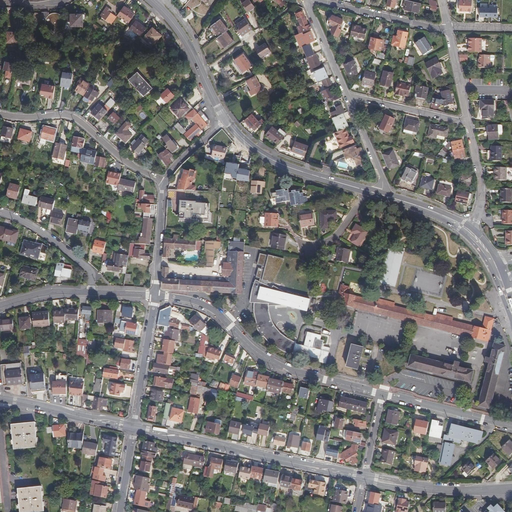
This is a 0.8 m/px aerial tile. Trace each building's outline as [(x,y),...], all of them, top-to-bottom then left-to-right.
[(245,13),(253,8),(247,0),(240,5),(245,13)] [(270,0),(272,3),(273,2),(278,9),(282,6),(280,3),(281,1),(280,0),(270,0)] [(403,0),(400,0),(399,6),(402,7),(402,9),(410,11),(417,12),(419,3),(403,0)] [(470,0),(457,0),(457,4),(457,11),(470,11),(470,0)] [(499,4),(480,3),(480,17),(498,17),(499,4)] [(126,8),(122,5),(116,15),(127,22),(133,14),(126,9),(126,8)] [(98,17),(110,24),(114,17),(110,14),(108,13),(109,11),(104,8),(98,17)] [(295,14),(296,13),(295,10),(290,14),(295,24),(299,23),(295,14)] [(47,15),(47,11),(43,11),(40,11),(40,14),(37,14),(34,15),(31,18),(30,21),(30,25),(31,29),(34,32),(38,33),(42,33),(44,32),(46,30),(49,32),(52,32),(55,32),(58,30),(61,27),(62,24),(61,19),(59,16),(55,14),(52,13),(50,14),(47,15)] [(311,28),(309,24),(307,25),(301,11),(296,13),(295,14),(299,23),(295,24),(298,33),(301,32),(311,28)] [(81,19),(78,14),(72,13),(70,13),(70,25),(80,26),(81,19)] [(337,28),(341,20),(336,17),(336,18),(331,15),(328,23),(332,25),(329,31),(330,32),(331,34),(336,37),(340,30),(337,28)] [(137,36),(144,27),(141,25),(134,19),(128,29),(137,36)] [(240,36),(250,29),(244,20),(234,27),(240,36)] [(227,32),(221,22),(211,29),(218,38),(216,39),(219,44),(222,49),(232,43),(225,33),(227,32)] [(359,27),(352,25),(349,36),(364,39),(366,29),(359,28),(359,27)] [(161,37),(152,29),(145,37),(154,46),(161,37)] [(403,48),(404,42),(406,32),(404,32),(397,30),(395,37),(392,36),(390,45),(403,48)] [(15,42),(16,31),(10,31),(5,31),(5,42),(15,42)] [(298,33),(295,35),(300,47),(314,40),(312,36),(310,31),(302,34),(301,32),(298,33)] [(168,36),(165,32),(158,43),(162,48),(170,39),(168,36)] [(379,50),(381,39),(374,38),(370,37),(367,50),(369,51),(369,52),(371,53),(372,48),(379,50)] [(429,49),(422,37),(413,42),(415,45),(420,54),(429,49)] [(479,52),(480,39),(467,39),(467,45),(467,51),(479,52)] [(269,52),(263,44),(254,50),(259,58),(269,52)] [(316,53),(305,58),(310,69),(321,64),(319,60),(317,56),(316,53)] [(289,61),(285,54),(278,59),(282,65),(289,61)] [(250,67),(241,55),(232,61),(235,66),(240,73),(250,67)] [(488,55),(477,55),(477,62),(476,62),(476,65),(476,68),(488,68),(488,60),(488,55)] [(410,65),(412,57),(406,56),(405,57),(403,56),(401,63),(410,65)] [(431,79),(441,74),(438,69),(440,68),(437,64),(434,58),(423,64),(431,79)] [(14,63),(4,61),(2,68),(5,69),(3,76),(8,77),(10,78),(11,70),(13,71),(14,63)] [(351,61),(349,62),(346,63),(342,64),(344,70),(347,76),(356,72),(351,61)] [(316,78),(317,82),(321,80),(326,78),(324,71),(322,67),(313,71),(313,72),(316,78)] [(143,95),(152,87),(137,70),(128,78),(143,95)] [(388,86),(392,72),(382,70),(379,84),(384,85),(388,86)] [(192,74),(191,71),(184,74),(187,80),(193,77),(192,74)] [(371,85),(373,73),(366,72),(365,76),(362,75),(360,83),(364,84),(371,85)] [(28,85),(30,76),(17,73),(15,82),(18,82),(25,84),(28,85)] [(64,85),(70,88),(74,79),(65,74),(62,79),(60,83),(62,84),(61,86),(63,87),(64,85)] [(250,96),(261,90),(253,75),(244,80),(247,85),(249,89),(247,90),(250,96)] [(114,81),(111,77),(106,83),(109,86),(114,81)] [(326,78),(321,80),(324,87),(326,86),(326,87),(329,86),(328,85),(331,84),(330,80),(328,77),(326,78)] [(90,85),(90,84),(80,78),(77,83),(79,84),(75,90),(80,93),(84,95),(86,91),(90,85)] [(53,99),(56,86),(43,83),(41,94),(45,95),(48,96),(47,98),(51,98),(53,99)] [(406,96),(408,86),(395,84),(393,95),(396,95),(401,96),(401,95),(406,96)] [(99,90),(90,85),(86,91),(86,92),(84,95),(88,98),(91,100),(93,96),(95,97),(99,90)] [(424,95),(425,87),(414,85),(411,97),(417,98),(423,99),(423,95),(424,95)] [(330,87),(319,92),(325,101),(322,102),(324,105),(326,104),(341,98),(339,94),(334,96),(332,92),(330,87)] [(165,101),(173,95),(167,88),(159,94),(165,101)] [(105,105),(109,108),(122,95),(119,89),(105,105)] [(447,89),(439,91),(440,99),(438,99),(431,98),(430,103),(438,104),(441,104),(442,105),(446,105),(451,104),(447,89)] [(190,109),(191,108),(186,103),(184,104),(181,101),(179,99),(169,108),(177,116),(183,111),(185,113),(190,109)] [(332,116),(342,112),(343,111),(341,107),(340,104),(342,103),(341,101),(334,104),(336,106),(334,107),(335,110),(330,112),(331,116),(332,116)] [(492,102),(479,102),(478,109),(478,117),(491,118),(492,102)] [(101,115),(102,116),(106,111),(101,107),(97,104),(90,112),(94,116),(97,119),(101,115)] [(201,114),(198,110),(194,113),(191,110),(184,116),(188,120),(190,118),(195,124),(184,134),(189,140),(195,135),(197,137),(198,135),(197,133),(201,129),(205,125),(204,125),(206,123),(207,120),(201,114)] [(112,124),(118,117),(113,112),(106,119),(109,121),(112,124)] [(332,116),(337,129),(347,125),(344,118),(342,112),(332,116)] [(258,121),(251,113),(242,120),(245,123),(249,128),(250,127),(252,129),(255,125),(258,122),(257,121),(258,121)] [(387,132),(393,118),(384,114),(377,128),(387,132)] [(415,132),(417,122),(411,121),(405,119),(402,129),(415,132)] [(124,142),(131,134),(126,129),(128,127),(130,124),(125,120),(114,133),(118,137),(124,142)] [(173,125),(181,134),(184,132),(176,123),(173,125)] [(443,140),(446,128),(438,126),(429,124),(426,136),(443,140)] [(271,141),(276,144),(282,136),(276,131),(270,126),(264,134),(269,138),(272,140),(271,141)] [(497,139),(496,126),(486,127),(486,135),(487,139),(497,139)] [(9,128),(3,127),(0,136),(9,138),(12,129),(9,128)] [(48,128),(42,127),(40,138),(51,140),(53,129),(48,128)] [(356,141),(353,135),(350,136),(349,132),(347,128),(336,133),(336,135),(334,136),(331,139),(332,143),(333,145),(338,145),(339,148),(356,141)] [(25,130),(19,129),(17,139),(27,141),(30,132),(25,130)] [(163,145),(166,148),(169,153),(176,147),(166,134),(161,137),(166,143),(163,145)] [(136,154),(145,145),(138,138),(130,147),(133,151),(136,154)] [(70,153),(81,155),(82,150),(84,141),(73,139),(70,153)] [(304,155),(308,145),(295,140),(291,150),(297,152),(304,155)] [(453,158),(463,156),(461,146),(459,140),(449,143),(453,158)] [(61,146),(55,145),(51,159),(62,162),(66,148),(61,146)] [(354,145),(341,150),(345,159),(349,158),(353,159),(356,165),(362,163),(359,156),(358,154),(356,148),(354,145)] [(223,159),(225,148),(212,146),(211,150),(210,156),(223,159)] [(434,156),(440,158),(442,158),(442,155),(446,150),(445,149),(442,146),(434,156)] [(499,161),(500,147),(490,147),(490,151),(486,151),(486,156),(486,160),(499,161)] [(167,158),(171,155),(169,153),(166,148),(157,154),(160,159),(161,158),(165,165),(168,163),(170,162),(167,158)] [(94,165),(96,153),(90,151),(89,153),(87,152),(87,151),(82,150),(81,155),(79,163),(94,165)] [(387,169),(397,164),(390,150),(380,154),(383,161),(387,169)] [(105,160),(96,158),(95,166),(103,168),(104,164),(105,160)] [(504,180),(505,167),(493,166),(493,171),(495,171),(494,175),(494,179),(504,180)] [(177,184),(177,189),(194,190),(195,186),(191,185),(193,177),(194,177),(195,169),(189,167),(188,169),(186,169),(184,170),(183,174),(182,174),(181,180),(178,179),(177,184)] [(262,176),(265,169),(259,167),(256,174),(262,176)] [(408,183),(414,187),(417,174),(406,168),(400,179),(408,183)] [(119,178),(119,174),(116,173),(116,171),(114,171),(112,170),(111,172),(108,171),(105,182),(117,184),(119,178)] [(235,175),(235,171),(232,171),(229,171),(229,184),(233,184),(233,183),(238,183),(238,175),(235,175)] [(469,187),(471,177),(459,174),(457,184),(469,187)] [(425,188),(430,189),(432,179),(421,176),(418,186),(425,188)] [(129,180),(119,178),(117,184),(116,190),(132,193),(134,181),(129,180)] [(261,188),(264,188),(264,182),(256,181),(251,181),(250,193),(260,194),(261,188)] [(18,186),(8,184),(6,195),(8,195),(10,196),(10,197),(15,198),(18,186)] [(448,192),(449,188),(437,185),(435,194),(442,195),(447,196),(448,192)] [(508,202),(509,188),(501,188),(500,194),(502,194),(502,198),(501,202),(508,202)] [(289,201),(290,205),(307,203),(306,196),(305,196),(306,191),(303,190),(301,189),(300,191),(298,191),(294,192),(291,193),(291,192),(288,193),(289,201)] [(152,198),(152,195),(143,195),(143,190),(139,190),(138,201),(152,202),(152,198)] [(275,203),(289,201),(288,193),(287,190),(283,191),(283,192),(277,193),(277,192),(275,192),(270,193),(271,198),(274,198),(275,203)] [(465,204),(468,194),(456,191),(454,201),(458,202),(461,203),(461,205),(464,206),(465,204)] [(36,198),(22,195),(20,202),(25,203),(31,204),(31,206),(34,206),(36,198)] [(53,201),(39,197),(37,206),(43,207),(51,210),(53,201)] [(195,219),(207,219),(208,204),(198,203),(198,199),(195,199),(195,202),(179,201),(178,215),(183,215),(183,219),(195,219)] [(152,209),(152,205),(141,204),(140,215),(146,215),(146,214),(149,215),(149,213),(151,213),(152,209)] [(320,229),(328,228),(327,218),(335,217),(334,210),(318,212),(320,229)] [(511,224),(511,213),(511,211),(501,210),(500,215),(502,215),(502,220),(502,223),(511,224)] [(51,212),(49,223),(55,224),(60,225),(62,214),(51,212)] [(278,227),(278,220),(275,220),(275,218),(276,218),(276,214),(264,213),(264,227),(278,227)] [(313,225),(312,214),(298,215),(299,227),(313,225)] [(69,232),(75,234),(76,230),(78,220),(74,220),(67,218),(64,231),(69,232)] [(144,244),(149,244),(150,226),(150,218),(142,218),(141,237),(137,236),(137,243),(144,244)] [(78,220),(76,230),(83,231),(87,232),(86,235),(91,236),(94,223),(78,220)] [(350,241),(358,245),(366,231),(360,227),(355,224),(350,232),(354,234),(350,241)] [(0,238),(6,240),(14,243),(17,231),(7,229),(0,226),(0,238)] [(282,249),(283,235),(272,234),(270,248),(282,249)] [(163,247),(162,258),(168,258),(169,249),(198,251),(199,241),(178,239),(179,236),(172,235),(172,239),(163,239),(163,247)] [(96,252),(101,253),(104,242),(93,240),(93,241),(92,248),(91,251),(96,252)] [(19,254),(35,258),(37,251),(38,251),(39,252),(44,253),(46,246),(41,244),(40,247),(35,245),(31,244),(32,243),(25,241),(23,245),(22,244),(19,254)] [(160,281),(160,289),(191,291),(240,294),(243,245),(243,242),(230,242),(230,251),(231,251),(231,256),(227,256),(226,263),(222,263),(221,276),(226,276),(225,282),(167,279),(167,268),(161,267),(160,281)] [(137,243),(134,243),(134,258),(149,259),(149,254),(143,254),(144,249),(144,244),(137,243)] [(336,261),(346,263),(349,250),(337,247),(336,255),(337,255),(336,261)] [(213,248),(204,248),(203,265),(212,265),(213,248)] [(394,287),(402,252),(387,248),(378,283),(394,287)] [(121,273),(124,274),(126,256),(126,255),(116,254),(114,263),(107,262),(106,270),(116,271),(121,272),(121,273)] [(291,355),(292,351),(294,343),(292,343),(292,341),(290,341),(284,337),(277,331),(273,326),(269,319),(267,311),(267,306),(279,306),(280,304),(306,311),(309,300),(283,294),(284,292),(272,286),(271,288),(266,286),(267,282),(270,282),(281,259),(269,257),(268,257),(266,257),(266,256),(259,254),(256,265),(263,267),(262,270),(258,269),(255,278),(259,279),(258,282),(255,281),(251,289),(250,297),(249,303),(253,303),(253,311),(254,318),(256,323),(254,324),(256,331),(260,337),(262,336),(268,344),(270,343),(277,348),(285,353),(291,355)] [(35,270),(22,266),(19,276),(27,278),(33,280),(35,270)] [(62,268),(58,268),(56,274),(60,275),(60,276),(65,277),(69,278),(70,270),(69,270),(62,268)] [(340,285),(338,292),(344,294),(343,297),(340,296),(338,304),(433,328),(436,318),(448,321),(446,331),(483,341),(486,333),(483,332),(484,329),(489,330),(492,318),(484,316),(481,328),(451,320),(452,317),(435,313),(434,316),(393,305),(393,302),(378,298),(377,301),(347,293),(348,287),(340,285)] [(344,294),(338,292),(335,303),(338,304),(340,296),(343,297),(344,294)] [(171,308),(168,305),(158,310),(157,317),(156,325),(163,326),(168,327),(168,326),(175,326),(175,322),(172,322),(172,318),(169,318),(171,308)] [(88,326),(90,307),(86,307),(81,306),(81,313),(84,313),(83,323),(85,323),(85,325),(88,326)] [(121,315),(131,317),(131,312),(132,309),(122,307),(121,315)] [(63,309),(63,310),(63,320),(77,320),(77,309),(72,309),(63,309)] [(56,310),(52,310),(52,322),(63,322),(63,320),(63,310),(56,310)] [(98,323),(110,323),(111,311),(105,311),(98,311),(98,323)] [(39,313),(31,314),(32,326),(48,325),(47,312),(39,313)] [(195,316),(188,322),(197,331),(204,326),(198,320),(195,316)] [(18,319),(19,329),(29,328),(28,318),(22,318),(18,319)] [(135,328),(136,321),(130,320),(120,318),(119,318),(119,321),(121,321),(119,332),(136,335),(137,331),(137,328),(135,328)] [(436,318),(433,328),(446,331),(448,321),(436,318)] [(0,330),(12,329),(11,319),(1,320),(0,320),(0,330)] [(169,327),(168,327),(163,326),(163,328),(162,330),(164,330),(164,333),(163,338),(174,340),(176,341),(178,330),(169,328),(169,327)] [(294,343),(292,351),(318,358),(318,361),(324,363),(328,348),(321,346),(320,350),(312,348),(315,339),(319,340),(320,336),(305,332),(304,336),(305,336),(303,346),(294,343)] [(163,338),(161,338),(161,341),(161,343),(162,343),(161,345),(161,351),(163,351),(171,353),(174,340),(163,338)] [(320,350),(321,346),(323,341),(319,340),(315,339),(312,348),(320,350)] [(131,347),(132,341),(124,340),(122,351),(130,352),(131,347)] [(475,405),(487,408),(502,346),(491,343),(487,358),(483,357),(479,372),(481,373),(481,374),(483,374),(475,405)] [(77,344),(75,344),(75,353),(85,354),(86,352),(86,345),(85,345),(77,344)] [(355,370),(361,348),(350,345),(344,367),(355,370)] [(215,356),(216,350),(206,348),(203,347),(202,350),(201,354),(204,355),(203,356),(215,358),(215,356)] [(222,358),(226,352),(221,351),(216,350),(215,356),(222,358)] [(155,363),(169,365),(171,353),(163,351),(162,355),(156,354),(156,357),(155,363)] [(230,354),(227,352),(224,359),(231,362),(233,355),(230,354)] [(469,381),(471,372),(457,369),(458,364),(442,361),(441,365),(408,356),(405,366),(469,381)] [(119,368),(128,370),(129,364),(129,360),(116,358),(115,362),(120,363),(119,368)] [(22,384),(20,369),(19,369),(18,363),(0,364),(2,385),(5,385),(10,385),(22,384)] [(152,372),(170,374),(171,369),(176,370),(176,368),(153,364),(152,368),(152,372)] [(116,378),(116,376),(117,373),(117,370),(108,368),(107,376),(116,378)] [(258,372),(258,371),(251,370),(246,369),(243,383),(255,386),(258,375),(258,372)] [(44,391),(42,373),(29,374),(30,392),(36,391),(44,391)] [(189,381),(197,382),(197,381),(198,376),(190,374),(189,381)] [(232,374),(228,384),(237,387),(240,377),(236,376),(232,374)] [(58,396),(65,396),(65,375),(55,375),(55,382),(51,382),(51,394),(58,394),(58,396)] [(268,380),(269,379),(269,377),(265,376),(261,376),(260,375),(258,375),(255,386),(267,388),(268,380)] [(170,388),(172,379),(164,378),(164,379),(154,377),(153,380),(152,386),(162,387),(170,388)] [(266,391),(280,395),(281,391),(282,384),(268,380),(267,388),(266,391)] [(70,394),(83,395),(83,394),(84,383),(71,381),(70,394)] [(282,384),(281,391),(290,393),(291,385),(289,384),(282,383),(282,384)] [(92,396),(101,397),(103,385),(99,384),(98,386),(94,385),(92,396)] [(196,391),(209,395),(210,389),(205,387),(197,385),(196,387),(196,391)] [(299,387),(297,397),(306,399),(308,389),(304,388),(299,387)] [(123,397),(123,395),(124,391),(111,389),(110,396),(123,399),(123,397)] [(209,395),(208,396),(217,399),(219,391),(210,389),(209,395)] [(150,395),(149,400),(160,402),(161,392),(151,391),(150,395)] [(235,396),(251,401),(252,397),(235,392),(234,396),(235,396)] [(83,395),(82,400),(88,401),(88,400),(94,401),(93,409),(97,409),(102,410),(102,407),(103,398),(101,397),(92,396),(83,394),(83,395)] [(195,413),(199,397),(194,396),(193,398),(189,397),(186,411),(191,412),(195,413)] [(347,409),(349,399),(340,397),(338,407),(347,409)] [(358,401),(349,399),(347,409),(365,412),(367,403),(358,401)] [(322,412),(323,409),(330,411),(332,402),(325,401),(319,400),(317,408),(315,407),(314,410),(322,412)] [(147,420),(153,421),(156,407),(149,406),(148,412),(147,420)] [(180,422),(182,410),(172,408),(169,419),(180,422)] [(397,412),(395,411),(393,411),(387,410),(386,416),(384,423),(394,425),(397,412)] [(330,427),(341,429),(343,421),(336,419),(337,416),(334,415),(333,420),(332,420),(330,427)] [(425,430),(427,422),(420,420),(415,419),(413,428),(425,430)] [(430,419),(426,439),(437,441),(441,421),(438,421),(430,419)] [(231,421),(229,433),(233,434),(237,435),(240,423),(231,421)] [(212,433),(218,434),(220,424),(207,422),(205,431),(212,433)] [(12,449),(36,447),(33,423),(25,423),(10,425),(12,449)] [(246,423),(243,434),(249,435),(253,436),(255,425),(246,423)] [(261,424),(258,434),(264,435),(268,435),(270,426),(261,424)] [(56,426),(51,426),(52,437),(64,436),(63,425),(56,426)] [(447,431),(446,435),(459,438),(475,442),(476,439),(478,439),(480,432),(462,427),(451,425),(449,431),(447,431)] [(317,439),(329,441),(331,430),(319,427),(317,439)] [(385,445),(392,447),(396,432),(383,429),(382,435),(381,442),(385,443),(385,445)] [(358,443),(359,438),(360,435),(360,433),(346,430),(344,440),(358,443)] [(73,433),(68,432),(67,446),(81,447),(82,439),(82,434),(82,433),(73,433)] [(296,446),(299,447),(301,436),(291,434),(288,447),(291,448),(291,445),(296,446)] [(446,435),(443,434),(442,440),(458,444),(459,438),(446,435)] [(287,438),(276,435),(275,442),(280,444),(285,445),(287,438)] [(108,455),(115,457),(116,452),(118,438),(106,436),(105,442),(109,443),(108,455)] [(500,447),(508,456),(511,451),(511,443),(511,442),(508,439),(500,447)] [(140,450),(139,455),(142,455),(151,457),(154,458),(156,448),(152,447),(153,443),(144,441),(143,446),(142,450),(140,450)] [(304,441),(302,450),(306,451),(310,451),(312,442),(304,441)] [(96,445),(97,444),(90,443),(83,442),(81,452),(95,455),(96,445)] [(440,443),(436,463),(447,465),(451,445),(440,443)] [(355,453),(357,445),(351,444),(350,448),(340,453),(345,461),(348,460),(349,461),(351,464),(356,462),(353,457),(356,455),(355,453)] [(321,454),(326,455),(328,447),(318,445),(317,453),(321,454)] [(335,458),(338,458),(340,451),(329,448),(328,455),(330,455),(334,456),(333,457),(335,458)] [(393,451),(382,449),(381,455),(379,462),(390,465),(393,451)] [(192,465),(193,455),(187,454),(185,454),(184,457),(182,456),(181,463),(192,465)] [(489,467),(491,469),(499,462),(492,454),(484,461),(489,467)] [(151,457),(142,455),(140,463),(138,470),(148,472),(151,461),(150,460),(151,457)] [(198,456),(193,455),(192,465),(201,467),(203,457),(198,456)] [(415,471),(418,471),(420,457),(414,456),(412,465),(413,465),(412,470),(415,471)] [(99,468),(108,470),(110,464),(111,460),(98,457),(96,467),(99,468)] [(420,457),(418,471),(423,472),(424,467),(424,464),(426,464),(427,458),(420,457)] [(210,458),(208,467),(214,468),(220,470),(222,460),(215,459),(210,458)] [(235,472),(237,463),(236,463),(229,461),(227,460),(225,460),(223,470),(235,472)] [(464,477),(474,468),(467,461),(460,468),(463,471),(460,474),(462,475),(464,477)] [(96,467),(91,466),(88,479),(91,480),(91,479),(103,481),(104,478),(104,476),(98,474),(99,468),(96,467)] [(208,467),(204,466),(202,476),(212,478),(213,472),(214,468),(208,467)] [(257,468),(251,466),(251,469),(249,477),(259,479),(261,469),(257,468)] [(249,477),(251,469),(246,468),(240,467),(237,478),(248,480),(249,477)] [(276,486),(279,473),(272,471),(265,470),(262,481),(267,482),(266,484),(276,486)] [(146,477),(132,474),(132,476),(137,477),(136,482),(134,489),(135,490),(143,491),(146,477)] [(290,488),(292,478),(288,477),(288,475),(284,474),(282,474),(279,486),(290,488)] [(298,480),(292,479),(290,488),(300,490),(302,481),(298,480)] [(100,482),(91,480),(89,495),(105,497),(105,493),(106,487),(100,486),(100,482)] [(316,488),(315,494),(323,495),(325,483),(317,481),(309,480),(308,486),(316,488)] [(16,488),(18,511),(34,511),(42,511),(40,486),(16,488)] [(133,498),(132,504),(149,508),(150,502),(143,501),(145,492),(143,491),(135,490),(134,493),(133,493),(133,496),(132,498),(133,498)] [(333,501),(344,504),(345,496),(346,492),(336,490),(333,501)] [(179,495),(179,493),(177,493),(173,492),(172,497),(170,504),(170,505),(174,506),(175,499),(174,499),(174,495),(177,496),(176,499),(178,499),(177,504),(183,505),(188,506),(190,497),(179,495)] [(377,501),(378,494),(369,492),(368,497),(366,503),(380,506),(382,507),(383,502),(377,501)] [(195,509),(196,506),(201,507),(202,499),(197,498),(194,497),(192,508),(195,509)] [(401,501),(402,499),(399,499),(397,498),(394,511),(399,511),(403,511),(405,511),(407,502),(404,502),(401,501)] [(63,510),(60,509),(59,511),(72,511),(73,501),(62,499),(63,505),(64,505),(63,510)] [(242,508),(247,509),(256,510),(257,506),(249,504),(249,503),(244,502),(243,504),(242,508)] [(364,511),(378,511),(380,506),(366,503),(365,507),(364,511)] [(431,511),(443,511),(443,503),(437,503),(431,503),(431,511)]
